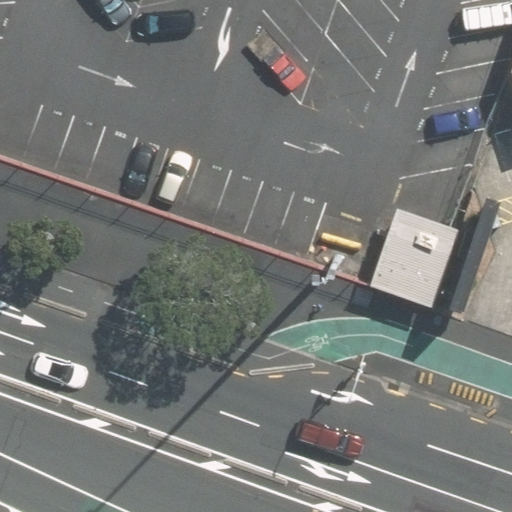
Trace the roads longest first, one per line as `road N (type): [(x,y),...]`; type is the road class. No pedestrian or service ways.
road 1 (secondary): [(0,307),(511,490)]
road 2 (unknown): [(331,426),(227,234),(112,53),(47,0)]
road 3 (secondary): [(186,511),(0,444)]
